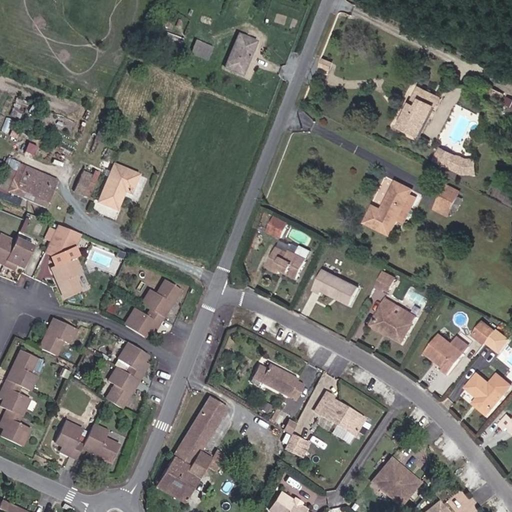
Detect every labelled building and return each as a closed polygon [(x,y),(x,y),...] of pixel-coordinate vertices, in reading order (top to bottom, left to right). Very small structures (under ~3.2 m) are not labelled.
[(231,68),(248,75),(261,42),(243,36),(231,68)] [(214,61),(219,45),(198,38),(192,54),(214,61)] [(327,67),(336,71),(339,63),(330,59),(327,67)] [(406,131),(426,139),(438,109),(429,106),(433,94),(422,90),(406,131)] [(446,163),(463,170),(468,158),(452,151),(446,163)] [(33,202),(44,174),(19,163),(15,172),(20,174),(12,193),(33,202)] [(128,196),(134,198),(143,178),(118,168),(102,205),(120,213),(128,196)] [(97,179),(84,173),(74,194),(88,200),(97,179)] [(33,202),(51,210),(62,182),(44,174),(33,202)] [(88,200),(94,202),(103,182),(97,179),(88,200)] [(377,231),(402,242),(421,194),(404,187),(392,218),(383,214),(377,231)] [(447,206),(464,212),(470,196),(453,189),(447,206)] [(285,219),(278,234),(292,240),(299,225),(285,219)] [(73,275),(81,272),(75,257),(80,255),(76,245),(79,235),(59,227),(47,252),(53,254),(57,266),(55,267),(66,294),(79,290),(73,275)] [(0,261),(5,264),(16,240),(11,238),(11,240),(2,236),(0,240),(0,261)] [(18,265),(25,268),(35,247),(16,240),(5,264),(16,268),(18,265)] [(300,277),(308,281),(323,250),(312,244),(308,252),(301,249),(299,254),(288,249),(279,270),(291,276),(294,270),(302,274),(300,277)] [(339,295),(365,307),(374,289),(335,271),(324,293),(337,300),(339,295)] [(397,291),(403,293),(407,283),(394,276),(387,290),(396,293),(397,291)] [(151,307),(163,315),(180,290),(168,281),(159,294),(151,289),(142,302),(151,307)] [(396,310),(387,329),(415,344),(429,317),(410,307),(398,301),(394,308),(396,310)] [(129,325),(143,334),(152,321),(157,323),(163,315),(151,307),(145,316),(136,311),(126,325),(129,325)] [(64,342),(71,345),(78,328),(55,317),(40,348),(57,356),(64,342)] [(143,334),(148,337),(157,323),(152,321),(143,334)] [(498,347),(499,345),(508,333),(496,326),(486,337),(498,347)] [(499,345),(511,355),(511,354),(511,336),(508,333),(499,345)] [(462,378),(482,351),(471,342),(466,348),(451,338),(439,353),(457,367),(453,372),(462,378)] [(138,370),(145,359),(148,354),(128,341),(118,357),(128,364),(125,371),(141,381),(145,375),(138,370)] [(38,376),(30,373),(38,357),(21,349),(6,381),(22,388),(30,392),(38,376)] [(33,371),(38,374),(44,360),(40,358),(33,371)] [(138,370),(145,375),(152,363),(145,359),(138,370)] [(107,399),(124,409),(141,381),(125,371),(117,366),(110,383),(115,387),(107,399)] [(257,385),(299,408),(309,391),(303,388),(305,383),(277,367),(272,376),(264,372),(257,385)] [(492,408),(488,413),(497,421),(511,403),(511,391),(510,390),(511,387),(511,381),(510,380),(502,390),(490,380),(477,395),(489,405),(492,408)] [(0,406),(6,410),(21,417),(30,399),(19,395),(22,388),(6,381),(3,388),(7,390),(2,400),(0,405),(0,406)] [(367,440),(377,424),(344,404),(346,401),(336,396),(327,413),(336,419),(334,422),(367,440)] [(204,460),(206,458),(234,415),(218,404),(181,461),(196,471),(204,460)] [(31,430),(22,426),(25,418),(21,417),(6,410),(2,420),(7,422),(3,431),(1,436),(22,446),(31,430)] [(85,444),(77,441),(82,429),(64,420),(54,442),(58,444),(71,450),(69,455),(79,459),(84,448),(85,444)] [(297,437),(303,426),(294,421),(287,431),(297,437)] [(113,461),(121,445),(107,439),(109,433),(93,425),(85,444),(84,448),(113,461)] [(290,452),(302,459),(310,446),(297,437),(290,452)] [(69,455),(71,450),(58,444),(55,449),(69,455)] [(302,459),(307,462),(315,449),(310,446),(302,459)] [(164,488),(190,505),(214,467),(204,460),(196,471),(181,461),(164,488)] [(407,510),(429,486),(401,460),(380,484),(407,510)] [(314,511),(315,511),(307,507),(305,510),(300,506),(302,503),(288,496),(278,511),(314,511)] [(7,508),(15,511),(19,503),(11,499),(7,508)] [(38,511),(19,503),(15,511),(38,511)]
